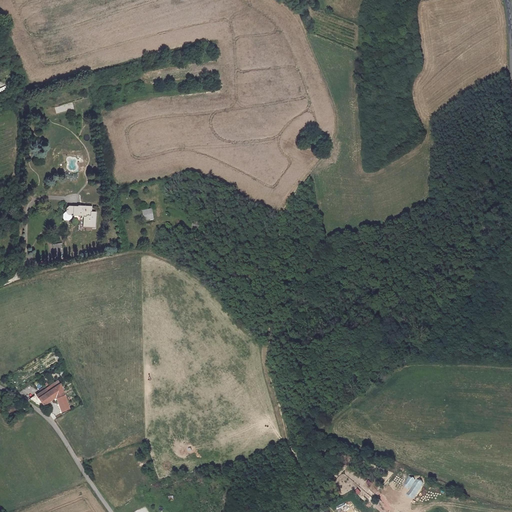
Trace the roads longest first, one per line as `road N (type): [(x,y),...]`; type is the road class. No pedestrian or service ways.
road 1 (track): [(279,0),(298,20),(337,114),(335,136),(281,213),(266,360),(290,449),(322,511)]
road 2 (unclassified): [(0,386),(52,423),(111,511)]
road 3 (track): [(141,251),(12,280)]
